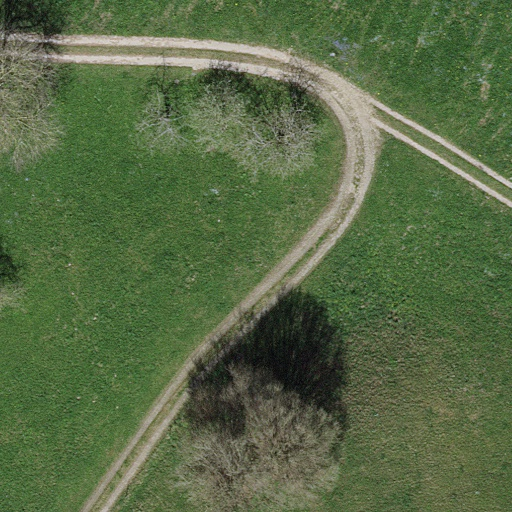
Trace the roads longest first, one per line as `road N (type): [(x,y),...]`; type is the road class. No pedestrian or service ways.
road 1 (track): [(94,511),(344,194),(354,166),(352,134),(336,101)]
road 2 (track): [(336,101),(278,66),(0,46)]
road 3 (track): [(511,196),(371,105),(336,101)]
